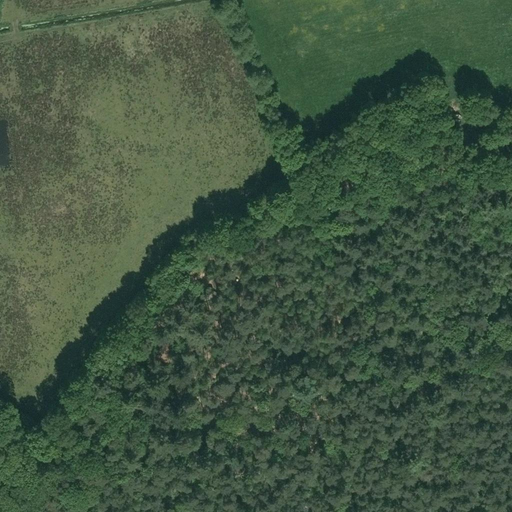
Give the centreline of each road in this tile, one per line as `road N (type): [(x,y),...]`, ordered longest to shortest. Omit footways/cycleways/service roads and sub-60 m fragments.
road 1 (track): [(220,444),(93,477),(64,469),(0,429)]
road 2 (track): [(220,444),(252,435),(246,413),(134,352)]
